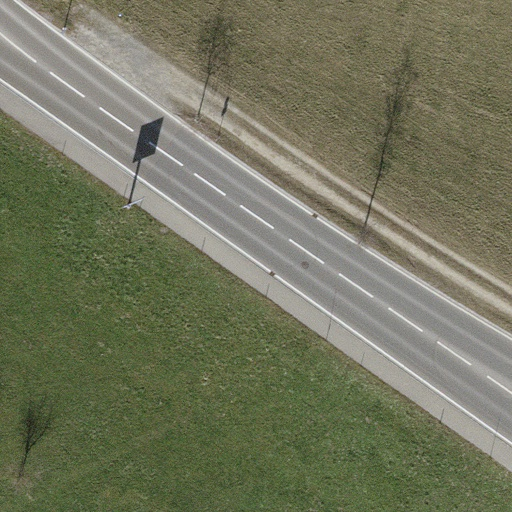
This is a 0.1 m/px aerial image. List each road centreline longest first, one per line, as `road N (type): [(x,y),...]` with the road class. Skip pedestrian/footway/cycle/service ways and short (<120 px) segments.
road 1 (tertiary): [(0,34),(511,391)]
road 2 (track): [(511,293),(158,66),(125,56),(45,71)]
